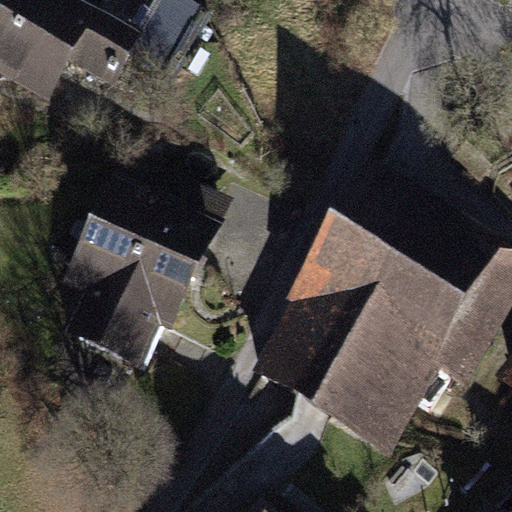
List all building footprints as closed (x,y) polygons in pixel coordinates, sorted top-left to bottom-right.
[(0,0),(0,69),(48,97),(78,47),(121,72),(137,45),(93,19),(88,28),(60,11),(66,0),(0,0)] [(182,0),(153,0),(133,35),(149,45),(144,57),(180,71),(209,15),(182,0)] [(222,205),(143,167),(85,286),(94,290),(73,336),(146,371),(212,235),(209,234),(222,205)] [(511,274),(368,192),(262,376),(382,445),(430,363),(464,303),(502,325),(511,306),(511,274)] [(467,383),(502,325),(464,303),(430,363),(467,383)]
